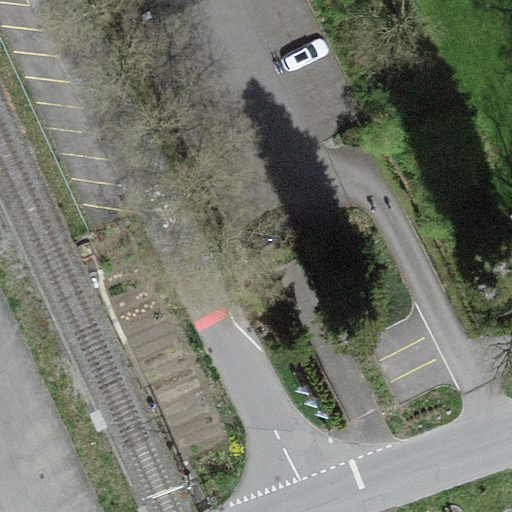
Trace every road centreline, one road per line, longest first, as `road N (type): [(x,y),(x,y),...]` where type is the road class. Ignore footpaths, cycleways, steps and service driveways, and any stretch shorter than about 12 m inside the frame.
road 1 (residential): [(55,0),(311,508)]
road 2 (tertiary): [(511,436),(311,508)]
